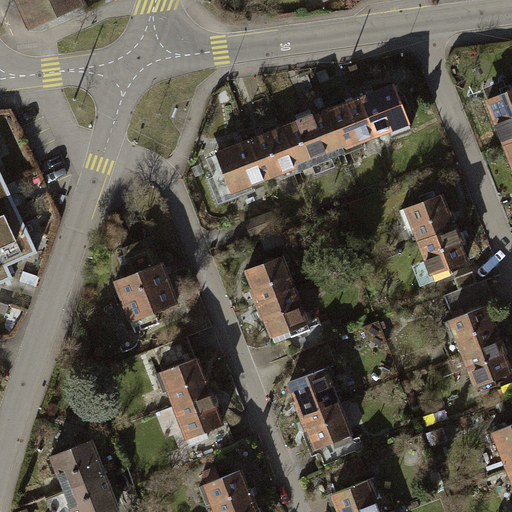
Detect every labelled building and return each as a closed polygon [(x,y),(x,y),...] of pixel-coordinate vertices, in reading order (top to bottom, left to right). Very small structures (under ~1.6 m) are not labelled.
[(89,2),(88,0),(25,0),(37,26),(89,2)] [(394,83),(358,97),(374,137),(409,123),(394,83)] [(511,93),(488,103),(505,146),(511,143),(511,93)] [(358,97),(323,111),(339,150),(374,137),(358,97)] [(323,111),(288,124),(304,164),(339,150),(323,111)] [(288,124),(253,138),(269,177),(304,164),(288,124)] [(253,138),(218,151),(222,161),(214,164),(225,194),(269,177),(253,138)] [(0,229),(25,218),(6,178),(0,181),(0,229)] [(60,188),(53,191),(57,203),(65,199),(60,188)] [(415,234),(419,243),(458,227),(444,194),(400,212),(410,236),(415,234)] [(271,211),(242,222),(249,238),(278,227),(271,211)] [(25,218),(0,229),(0,282),(16,275),(9,260),(39,246),(25,218)] [(419,243),(436,282),(454,274),(452,269),(472,260),(458,227),(419,243)] [(280,233),(263,240),(267,251),(284,244),(280,233)] [(117,281),(133,320),(181,299),(154,234),(124,246),(128,255),(118,259),(126,277),(117,281)] [(291,252),(246,269),(258,303),(298,288),(292,273),(297,271),(291,252)] [(298,288),(258,303),(271,337),(287,331),(296,355),(328,343),(321,325),(313,328),(298,288)] [(462,344),(466,353),(502,338),(488,304),(445,322),(455,347),(462,344)] [(466,353),(480,388),(511,374),(511,361),(502,338),(466,353)] [(161,372),(154,375),(163,396),(168,393),(173,406),(215,389),(202,356),(194,359),(186,339),(153,353),(161,372)] [(299,378),(291,381),(304,414),(343,400),(337,384),(342,382),(328,343),(296,355),(291,356),(299,378)] [(215,389),(173,406),(194,457),(236,439),(215,389)] [(343,400),(304,414),(322,463),(361,449),(343,400)] [(507,453),(511,464),(511,463),(511,425),(493,433),(502,455),(507,453)] [(51,457),(65,491),(109,473),(95,439),(51,457)] [(209,484),(201,487),(209,508),(213,506),(215,511),(237,511),(258,504),(244,470),(222,479),(217,467),(204,472),(209,484)] [(65,491),(73,511),(108,511),(122,506),(109,473),(65,491)] [(379,478),(334,495),(340,511),(385,511),(380,498),(386,496),(379,478)]
